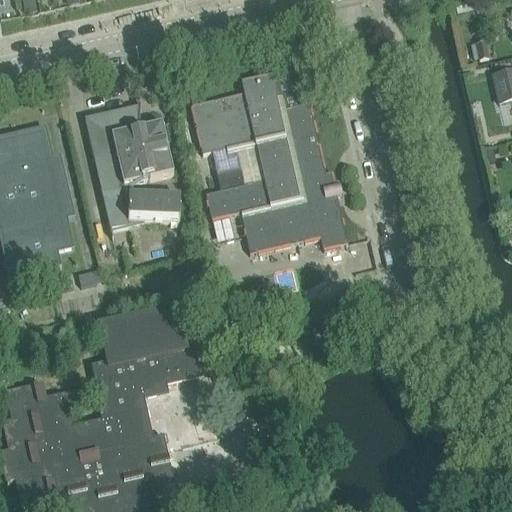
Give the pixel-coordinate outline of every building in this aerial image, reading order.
[(472,2),(455,6),(458,17),(475,13),(472,2)] [(35,4),(23,5),(25,16),(36,14),(35,4)] [(486,46),(476,48),(479,63),(489,61),(486,46)] [(511,75),(493,80),(500,108),(511,104),(511,75)] [(306,110),(298,112),(291,83),(273,87),(272,81),(240,88),(241,89),(243,99),(193,111),(191,114),(202,159),(227,153),(228,159),(237,157),(256,152),(264,187),(245,191),(241,173),(217,178),(222,197),(210,199),(205,200),(211,226),(240,219),(250,260),(320,244),(323,256),(348,250),(348,248),(338,205),(337,202),(334,203),(332,193),(335,192),(331,178),(326,180),(325,178),(310,112),(306,110)] [(85,122),(110,233),(128,229),(129,224),(180,226),(181,200),(132,198),(130,188),(173,178),(162,128),(141,133),(139,127),(140,110),(85,122)] [(0,244),(9,282),(62,270),(58,255),(74,252),(67,222),(74,220),(60,159),(53,161),(46,132),(18,138),(17,137),(0,140),(0,244)] [(493,153),(484,155),(487,166),(496,164),(493,153)] [(202,241),(194,242),(197,254),(205,252),(202,241)] [(208,257),(196,259),(198,268),(210,265),(208,257)] [(117,263),(106,266),(119,320),(188,304),(181,275),(123,288),(117,263)] [(78,279),(81,291),(97,287),(94,276),(78,279)] [(279,316),(283,324),(341,296),(337,288),(279,316)] [(46,402),(43,388),(6,397),(13,425),(3,427),(10,455),(0,457),(7,487),(17,485),(22,511),(27,511),(58,505),(59,511),(144,511),(150,511),(148,501),(176,495),(167,453),(148,457),(145,445),(152,444),(142,402),(157,399),(155,392),(195,383),(179,312),(97,330),(106,366),(91,370),(96,390),(94,391),(102,424),(72,431),(64,398),(46,402)] [(245,445),(250,466),(253,478),(286,470),(279,441),(268,444),(267,439),(245,445)]
